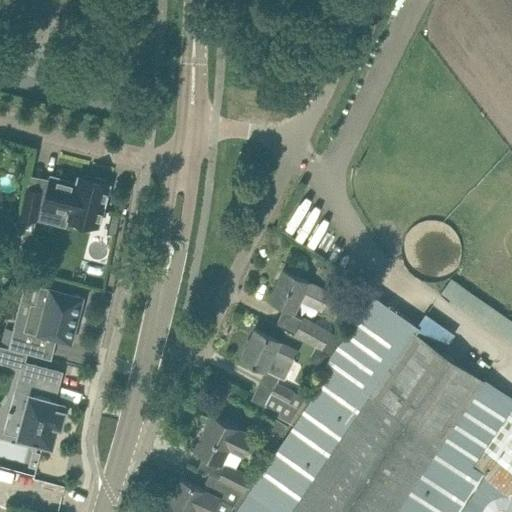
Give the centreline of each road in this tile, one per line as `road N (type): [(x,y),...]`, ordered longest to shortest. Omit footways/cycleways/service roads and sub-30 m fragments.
road 1 (residential): [(301,146),(196,363)]
road 2 (tertiary): [(100,511),(164,293)]
road 3 (residential): [(0,118),(176,163)]
road 4 (unclassified): [(301,146),(375,0)]
road 5 (tertiary): [(176,163),(163,236),(164,293)]
road 6 (tertiary): [(164,293),(193,167)]
